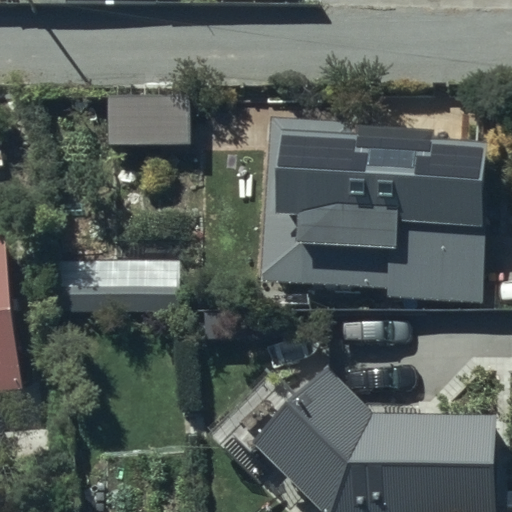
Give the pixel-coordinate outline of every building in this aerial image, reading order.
[(161,0),(23,0),(23,13),(162,12),(161,0)] [(367,145),(366,151),(287,148),(284,233),(301,233),(299,293),(388,296),(388,306),(485,310),(491,155),(437,153),(438,147),(367,145)] [(0,405),(27,403),(9,249),(0,250),(0,405)] [(105,251),(49,258),(57,314),(111,308),(105,251)] [(308,418),(275,386),(223,439),(300,511),(504,511),(501,432),(380,440),(331,394),(328,397),(308,418)]
